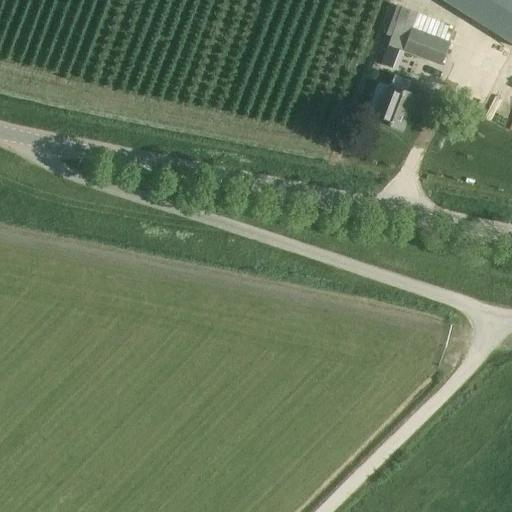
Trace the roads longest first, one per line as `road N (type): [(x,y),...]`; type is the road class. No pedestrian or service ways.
road 1 (unclassified): [(13,137),(72,174),(511,318)]
road 2 (tertiary): [(511,237),(13,137)]
road 3 (track): [(498,317),(464,372),(324,511)]
